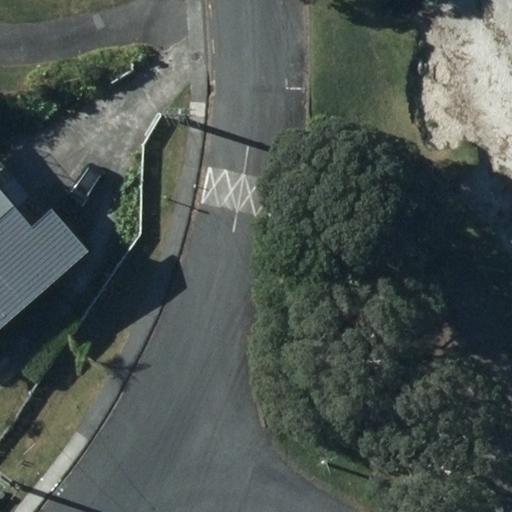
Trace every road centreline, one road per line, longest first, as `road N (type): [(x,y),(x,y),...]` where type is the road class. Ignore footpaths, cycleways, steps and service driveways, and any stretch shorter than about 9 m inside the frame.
road 1 (residential): [(159,444),(216,322),(259,83),(252,0)]
road 2 (residential): [(159,444),(315,499),(329,511)]
